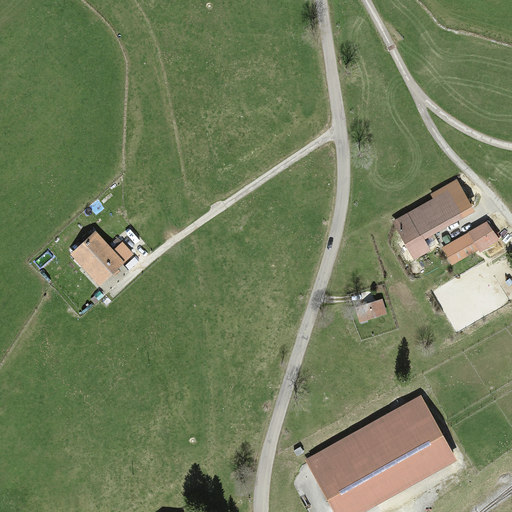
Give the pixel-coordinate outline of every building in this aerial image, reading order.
[(433,198),(392,221),(414,259),(430,250),(424,240),(475,210),(456,179),(430,194),(433,198)] [(487,220),(468,232),(479,249),(480,251),(499,240),(487,220)] [(95,231),(70,254),(99,285),(133,254),(121,242),(113,250),(95,231)] [(468,232),(442,247),(452,264),(479,249),(468,232)] [(382,299),(356,307),(361,323),(387,314),(382,299)] [(334,511),(358,511),(456,458),(422,398),(307,462),(334,511)]
